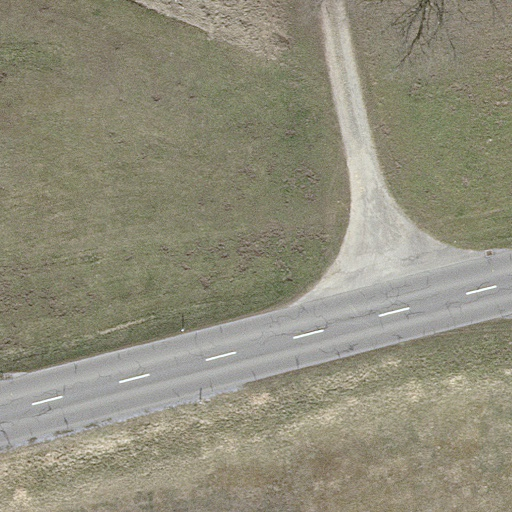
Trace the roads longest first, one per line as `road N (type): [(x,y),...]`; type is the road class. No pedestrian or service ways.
road 1 (secondary): [(511,295),(0,424)]
road 2 (track): [(397,323),(333,0)]
